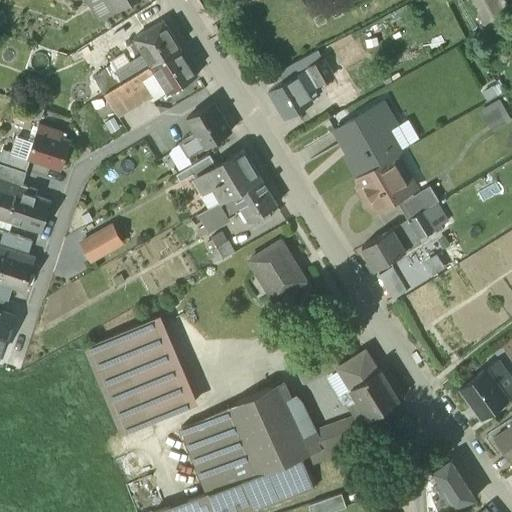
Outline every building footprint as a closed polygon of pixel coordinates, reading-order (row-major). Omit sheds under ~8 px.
[(112,0),(118,8),(130,0),(112,0)] [(511,17),(502,0),(474,0),(493,33),(511,21),(511,17)] [(162,19),(135,36),(137,40),(133,42),(136,47),(140,44),(144,52),(152,65),(180,47),(162,19)] [(152,65),(138,73),(144,82),(150,78),(147,73),(154,68),(168,91),(196,73),(180,47),(152,65)] [(144,52),(125,63),(133,76),(138,73),(152,65),(144,52)] [(105,93),(133,76),(125,63),(121,57),(94,73),(105,93)] [(327,62),(314,69),(321,81),(334,73),(327,62)] [(150,93),(148,94),(152,101),(168,91),(154,68),(147,73),(150,78),(144,82),(150,93)] [(301,72),(272,89),(288,116),(318,99),(301,72)] [(118,113),(148,94),(150,93),(144,82),(138,73),(133,76),(105,93),(118,113)] [(481,91),(487,100),(497,94),(492,86),(481,91)] [(383,99),(335,127),(349,152),(345,154),(356,175),(391,154),(394,152),(382,130),(396,122),(383,99)] [(480,110),(492,131),(511,121),(499,100),(480,110)] [(215,101),(187,118),(196,132),(203,146),(231,129),(215,101)] [(62,132),(39,123),(33,142),(18,137),(12,152),(28,157),(27,158),(30,159),(61,170),(71,141),(60,137),(62,132)] [(203,146),(196,132),(183,140),(191,153),(203,146)] [(261,178),(242,146),(215,162),(195,174),(194,175),(203,191),(214,184),(223,198),(232,194),(261,178)] [(12,152),(3,149),(0,156),(0,162),(26,172),(30,159),(27,158),(28,157),(12,152)] [(211,153),(190,165),(194,172),(195,174),(215,162),(211,153)] [(391,154),(356,175),(362,185),(364,184),(369,193),(367,194),(366,201),(369,207),(376,209),(410,188),(391,154)] [(26,172),(0,162),(0,177),(22,185),(26,172)] [(194,172),(190,165),(176,173),(180,180),(194,172)] [(22,185),(0,177),(0,217),(42,231),(51,202),(35,196),(37,190),(22,185)] [(232,194),(241,208),(248,221),(249,220),(254,227),(272,216),(268,209),(277,203),(261,178),(232,194)] [(398,201),(407,217),(435,199),(438,197),(428,182),(398,201)] [(223,198),(219,201),(227,216),(241,208),(232,194),(223,198)] [(435,199),(407,217),(393,226),(406,249),(427,237),(425,234),(448,219),(435,199)] [(197,229),(201,237),(230,221),(227,216),(219,201),(197,213),(205,225),(197,229)] [(80,242),(90,261),(123,243),(112,225),(80,242)] [(406,249),(393,226),(360,247),(368,260),(364,262),(370,271),(406,249)] [(204,243),(209,251),(227,240),(221,230),(210,237),(211,239),(204,243)] [(208,251),(215,262),(235,251),(228,239),(227,240),(209,251),(208,251)] [(281,239),(249,259),(274,299),(306,279),(281,239)] [(22,252),(0,244),(0,282),(12,286),(22,289),(31,261),(20,257),(22,252)] [(436,251),(422,257),(428,271),(442,265),(436,251)] [(405,289),(391,264),(378,272),(391,297),(405,289)] [(12,286),(0,282),(0,297),(5,299),(7,300),(12,286)] [(405,294),(417,322),(450,307),(447,300),(449,300),(444,289),(427,297),(423,287),(405,294)] [(1,311),(0,310),(0,351),(1,352),(13,315),(1,311)] [(198,403),(160,314),(84,347),(121,435),(198,403)] [(325,343),(293,358),(304,381),(339,366),(325,343)] [(368,349),(339,367),(360,401),(351,407),(357,417),(367,413),(370,417),(371,417),(399,399),(368,349)] [(487,365),(458,386),(480,418),(509,396),(487,365)] [(286,400),(279,403),(271,386),(237,402),(245,419),(238,422),(260,472),(302,456),(303,456),(310,453),(304,440),(286,400)] [(237,401),(181,427),(208,492),(260,472),(238,422),(245,419),(237,402),(237,401)] [(357,417),(309,435),(309,438),(304,440),(310,453),(347,439),(377,427),(371,417),(370,417),(367,413),(357,417)] [(511,421),(494,434),(511,458),(511,421)] [(310,453),(303,456),(306,464),(350,447),(347,439),(310,453)] [(260,472),(208,492),(153,511),(152,511),(245,511),(314,488),(302,456),(260,472)] [(451,460),(426,475),(428,511),(437,511),(475,498),(451,460)] [(341,493),(309,504),(310,511),(325,511),(345,505),(341,493)]
